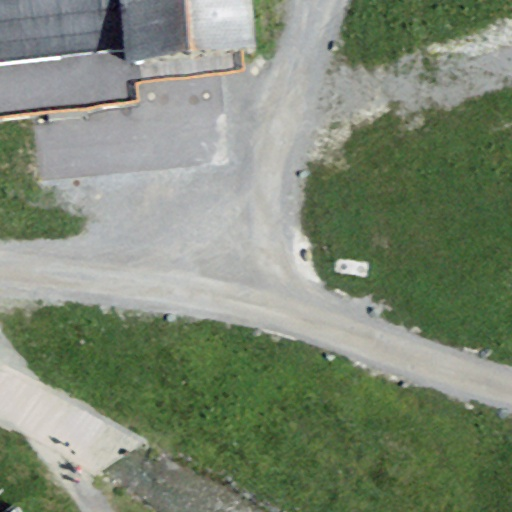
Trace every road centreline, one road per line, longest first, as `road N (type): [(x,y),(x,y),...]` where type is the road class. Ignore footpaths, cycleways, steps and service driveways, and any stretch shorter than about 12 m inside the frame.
road 1 (track): [(229,284),(282,121),(341,0)]
road 2 (track): [(511,392),(229,284)]
road 3 (track): [(229,284),(0,261)]
road 4 (track): [(96,511),(0,352)]
